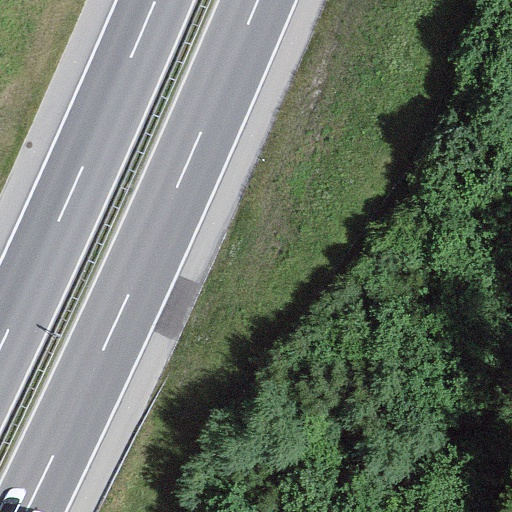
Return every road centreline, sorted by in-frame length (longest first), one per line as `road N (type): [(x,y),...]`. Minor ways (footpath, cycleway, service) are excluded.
road 1 (motorway): [(28,511),(179,195),(256,0)]
road 2 (motorway): [(155,0),(0,362)]
